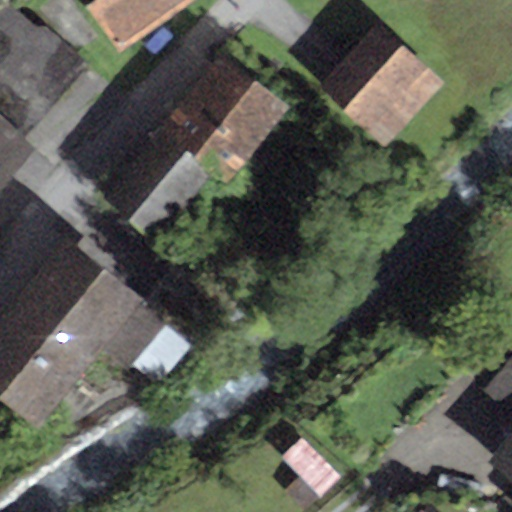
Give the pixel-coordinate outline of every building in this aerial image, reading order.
[(194,0),(84,0),(121,52),(194,0)] [(7,8),(0,13),(0,119),(23,139),(91,66),(39,27),(36,31),(7,8)] [(444,82),(378,23),(318,90),(383,149),(444,82)] [(220,53),(159,130),(210,173),(226,183),(288,107),(220,53)] [(23,139),(0,119),(0,190),(37,150),(23,139)] [(210,173),(159,130),(101,200),(152,243),(210,173)] [(149,301),(64,233),(0,312),(0,396),(35,424),(97,347),(131,375),(168,329),(174,321),(149,301)] [(175,269),(149,301),(174,321),(168,329),(197,352),(229,313),(175,269)] [(511,350),(479,390),(511,418),(511,432),(485,464),(511,486),(511,350)] [(338,480),(303,441),(282,459),(300,478),(285,492),(302,511),(338,480)]
